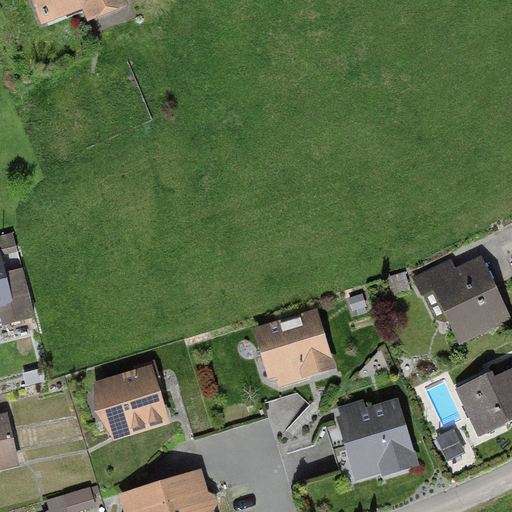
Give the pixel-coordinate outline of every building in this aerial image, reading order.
[(120,0),(35,0),(44,23),(96,3),(102,20),(125,11),(120,0)] [(0,250),(17,247),(15,235),(0,238),(0,250)] [(17,247),(0,250),(0,308),(4,326),(33,320),(17,247)] [(497,315),(468,263),(425,287),(454,339),(497,315)] [(340,377),(321,313),(255,334),(275,397),(340,377)] [(511,369),(510,368),(458,391),(480,440),(511,426),(511,369)] [(176,426),(157,369),(99,387),(117,445),(176,426)] [(470,459),(480,440),(458,391),(448,377),(413,394),(445,462),(470,459)] [(409,463),(391,407),(335,425),(354,481),(409,463)] [(0,474),(25,468),(11,416),(0,418),(0,474)] [(177,484),(162,488),(169,511),(202,511),(193,479),(177,484)] [(131,511),(169,511),(162,488),(139,494),(127,498),(131,511)] [(87,511),(88,511),(83,496),(81,491),(42,502),(44,511),(87,511)]
